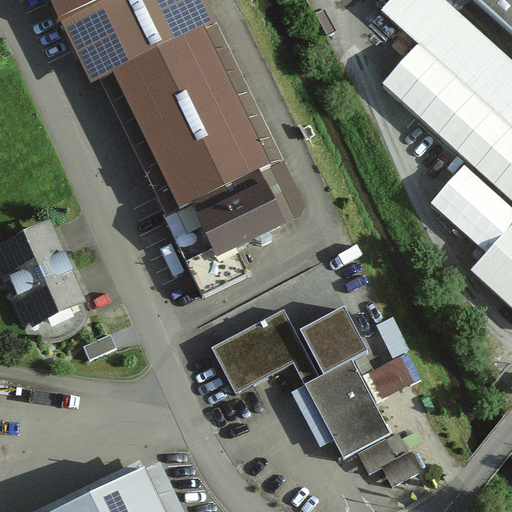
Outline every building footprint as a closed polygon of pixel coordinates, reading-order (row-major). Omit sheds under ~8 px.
[(43,0),(57,29),(120,0),(43,0)] [(120,0),(57,29),(90,89),(99,85),(217,28),(203,0),(120,0)] [(511,0),(475,0),(511,32),(511,0)] [(217,28),(99,85),(166,221),(284,164),(217,28)] [(284,164),(166,221),(203,300),(250,278),(239,256),(286,233),(284,227),(301,219),(305,208),(284,164)] [(511,232),(477,274),(511,303),(511,232)] [(41,234),(0,252),(0,276),(26,333),(76,311),(41,234)] [(277,322),(211,358),(231,395),(288,364),(339,459),(354,452),(368,478),(381,471),(392,492),(423,476),(409,450),(396,457),(337,348),(301,368),(277,322)] [(406,345),(399,349),(402,355),(371,370),(385,397),(422,378),(406,345)] [(161,511),(145,476),(69,511),(161,511)]
